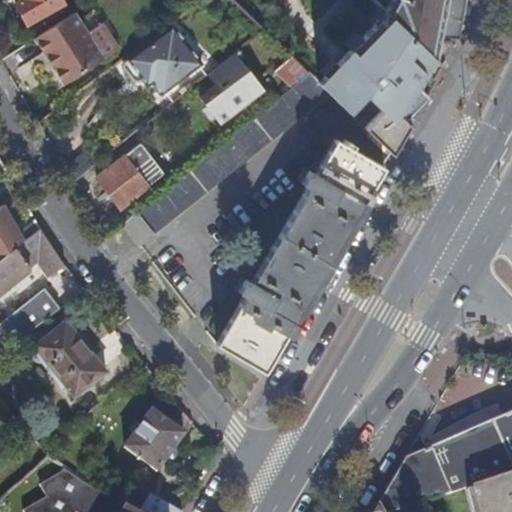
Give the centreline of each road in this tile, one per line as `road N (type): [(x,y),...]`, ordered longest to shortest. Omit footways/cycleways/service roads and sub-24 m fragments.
road 1 (residential): [(0,107),(86,251),(282,494)]
road 2 (primary): [(309,511),(484,251)]
road 3 (primary): [(441,229),(282,494)]
road 4 (primary): [(511,97),(441,229)]
